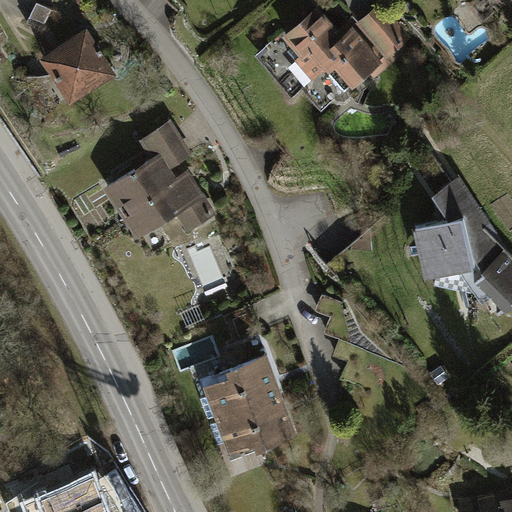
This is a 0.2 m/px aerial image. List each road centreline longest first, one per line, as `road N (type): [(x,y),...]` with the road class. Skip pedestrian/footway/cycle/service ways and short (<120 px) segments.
road 1 (secondary): [(177,511),(105,360),(0,171)]
road 2 (track): [(511,157),(478,116),(423,112),(403,157),(360,160),(365,201),(285,247)]
road 3 (residential): [(121,0),(209,107),(285,247)]
road 4 (track): [(148,453),(100,431),(0,290)]
